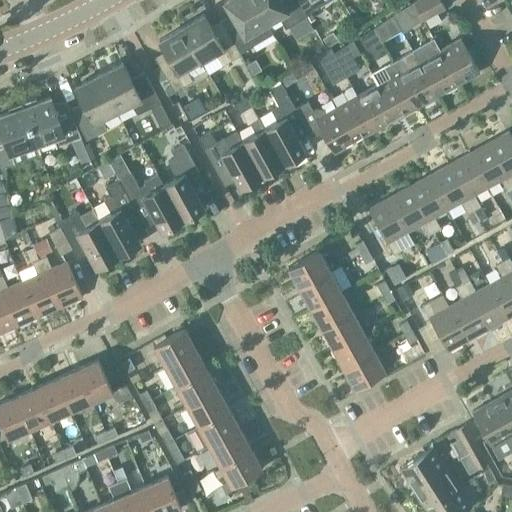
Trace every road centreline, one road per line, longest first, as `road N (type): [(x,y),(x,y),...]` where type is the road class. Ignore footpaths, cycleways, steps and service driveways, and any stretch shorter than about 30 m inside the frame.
road 1 (residential): [(208,262),(414,152),(430,131),(511,86)]
road 2 (residential): [(0,364),(208,262)]
road 3 (residential): [(330,450),(318,427),(285,408),(208,262)]
road 4 (residential): [(330,450),(511,350)]
